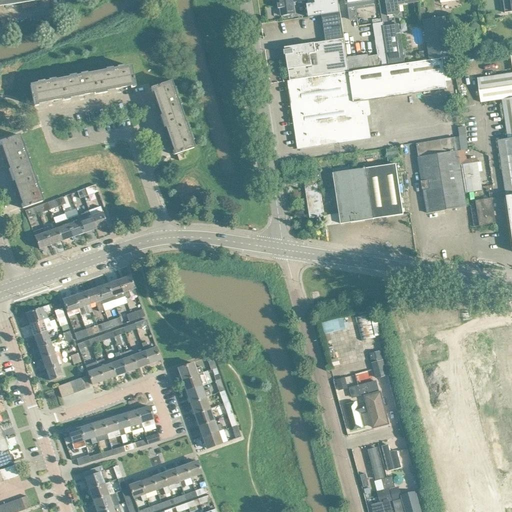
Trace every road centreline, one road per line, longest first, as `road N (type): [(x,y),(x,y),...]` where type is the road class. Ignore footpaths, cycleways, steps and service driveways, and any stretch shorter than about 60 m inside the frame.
road 1 (residential): [(355,511),(283,249)]
road 2 (residential): [(150,130),(140,98),(42,115),(54,146),(130,134)]
road 3 (tertiary): [(283,249),(511,284)]
road 4 (residential): [(168,434),(152,390),(143,386),(38,423)]
road 5 (tertiary): [(14,287),(165,238)]
road 6 (unclassified): [(267,145),(243,0)]
road 7 (residential): [(38,423),(0,309)]
